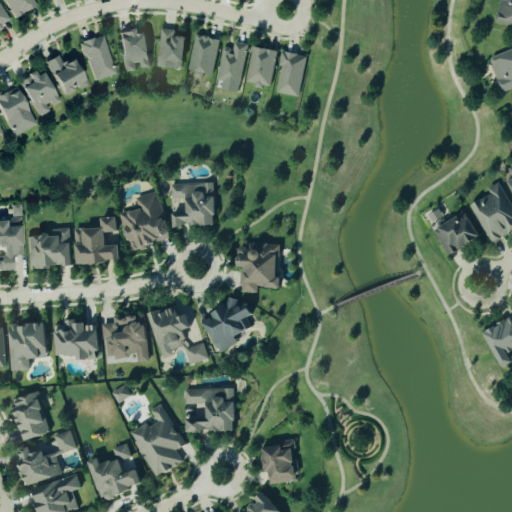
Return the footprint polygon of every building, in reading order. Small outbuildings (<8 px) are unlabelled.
[(511,0),(500,0),(495,22),(511,26),(511,0)] [(0,28),(9,24),(0,7),(0,28)] [(156,66),(182,69),(186,37),(174,35),(175,30),(160,29),(156,66)] [(145,30),(119,33),(123,72),(137,71),(137,69),(149,67),(145,30)] [(212,75),(219,40),(195,35),(186,73),(203,76),(203,73),(212,75)] [(114,75),(102,36),(81,43),(92,81),(114,75)] [(247,45),(234,42),(232,49),(223,47),(216,81),(240,85),(247,45)] [(245,82),(254,84),(253,86),(269,89),(276,51),(252,46),(245,82)] [(511,49),(488,57),(500,93),(511,88),(511,49)] [(298,97),(306,57),(283,52),(275,92),(298,97)] [(45,63),(64,96),(77,88),(78,90),(87,85),(72,59),(62,65),(57,56),(45,63)] [(60,103),(41,70),(19,82),(38,117),(50,111),(49,109),(60,103)] [(34,127),(17,87),(0,94),(0,110),(11,137),(34,127)] [(511,232),(511,204),(500,182),(487,189),(490,195),(470,205),(490,243),(511,232)] [(170,185),(171,200),(185,199),(185,212),(172,213),(173,227),(215,225),(214,183),(170,185)] [(168,242),(158,193),(134,198),(137,211),(121,214),(128,250),(168,242)] [(0,271),(13,271),(12,257),(22,257),(19,205),(10,206),(11,222),(0,222),(0,271)] [(432,230),(449,257),(481,237),(464,210),(432,230)] [(74,230),(77,265),(119,262),(118,246),(106,247),(105,233),(117,232),(116,217),(100,219),(101,228),(74,230)] [(71,266),(70,231),(27,233),(29,269),(71,266)] [(279,246),(239,243),(238,267),(242,267),(240,292),(257,293),(257,287),(280,288),(281,279),(277,278),(279,246)] [(220,353),(237,343),(234,337),(251,328),(246,319),(253,315),(246,302),(240,306),(236,299),(201,319),(220,353)] [(149,315),(162,359),(172,356),(171,351),(183,347),(188,365),(207,360),(203,344),(188,348),(183,330),(195,327),(190,310),(174,315),(172,308),(149,315)] [(103,325),(107,359),(136,356),(136,363),(148,362),(144,316),(114,319),(114,323),(103,325)] [(511,356),(511,354),(511,353),(511,316),(483,331),(502,368),(511,363),(511,356)] [(56,357),(77,356),(77,361),(98,360),(96,323),(64,324),(64,326),(55,327),(56,357)] [(45,324),(8,325),(10,372),(29,371),(28,359),(47,358),(45,324)] [(130,397),(124,385),(111,393),(117,404),(130,397)] [(184,392),(186,434),(233,432),(232,390),(184,392)] [(23,442),(49,434),(37,393),(12,401),(23,442)] [(130,430),(157,474),(192,453),(165,408),(130,430)] [(13,448),(25,485),(80,468),(68,430),(13,448)] [(261,449),(293,445),(298,485),(266,489),(261,449)] [(89,463),(100,498),(139,485),(127,450),(89,463)] [(39,511),(73,511),(78,511),(72,492),(81,490),(76,475),(32,489),(39,511)] [(241,511),(262,494),(277,511),(241,511)]
